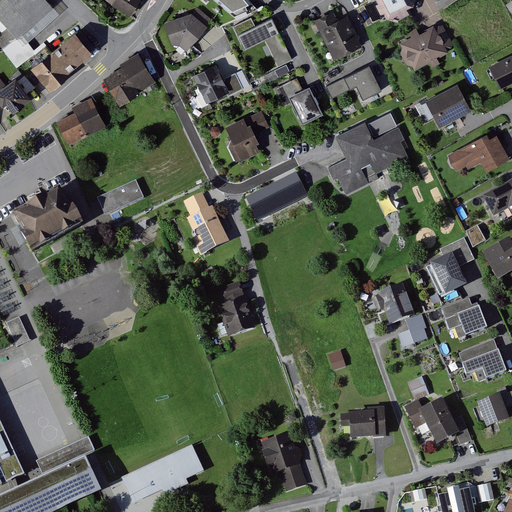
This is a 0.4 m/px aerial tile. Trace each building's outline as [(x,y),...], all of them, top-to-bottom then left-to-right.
[(63,12),(51,0),(8,0),(0,8),(0,22),(16,39),(5,51),(22,68),(39,51),(31,44),(63,12)] [(144,0),(110,0),(108,4),(130,20),(144,0)] [(418,0),(377,0),(389,22),(421,5),(418,0)] [(210,20),(197,10),(192,15),(165,25),(172,47),(179,47),(186,53),(208,29),(205,27),(210,20)] [(347,17),(337,22),(333,12),(315,21),(335,61),(362,47),(347,17)] [(276,19),(241,36),(248,50),(271,40),(282,63),(294,58),(276,19)] [(459,49),(447,24),(406,44),(418,69),(459,49)] [(96,54),(77,33),(36,71),(55,92),(96,54)] [(107,79),(123,105),(160,83),(144,56),(107,79)] [(511,58),(492,70),(506,94),(511,91),(511,58)] [(268,80),(290,71),(287,63),(265,72),(268,80)] [(219,67),(196,78),(209,106),(251,85),(244,69),(225,79),(219,67)] [(355,87),(362,100),(381,91),(368,67),(326,89),(331,99),(355,87)] [(36,102),(18,77),(0,90),(0,95),(16,117),(36,102)] [(461,88),(429,105),(443,131),(476,114),(461,88)] [(309,89),(289,98),(303,126),(322,116),(309,89)] [(76,108),(79,113),(60,122),(72,146),(110,127),(96,98),(76,108)] [(265,112),(230,128),(245,159),(265,150),(258,135),(273,129),(265,112)] [(374,122),(343,137),(353,159),(335,167),(348,193),(418,157),(404,128),(382,138),(374,122)] [(511,159),(499,134),(453,158),(461,174),(483,163),(489,175),(511,163),(511,159)] [(298,171),(248,196),(260,221),(310,196),(298,171)] [(137,180),(98,198),(106,216),(146,198),(137,180)] [(511,185),(487,200),(497,219),(511,211),(511,185)] [(30,210),(17,217),(38,256),(88,229),(66,190),(63,191),(51,198),(30,210)] [(235,242),(209,195),(183,209),(208,256),(235,242)] [(481,225),(468,231),(476,247),(488,241),(481,225)] [(457,252),(463,266),(476,261),(466,239),(441,251),(445,258),(457,252)] [(511,239),(487,253),(501,280),(511,274),(511,239)] [(445,258),(434,263),(449,295),(472,284),(463,266),(457,252),(445,258)] [(261,328),(245,283),(219,292),(236,338),(261,328)] [(418,314),(406,284),(382,294),(394,324),(418,314)] [(483,307),(481,307),(479,303),(474,305),(472,299),(444,309),(452,330),(456,329),(461,340),(469,337),(492,329),(483,307)] [(422,315),(408,321),(418,344),(431,338),(422,315)] [(22,317),(10,323),(21,346),(34,340),(22,317)] [(495,341),(461,354),(466,365),(470,375),(476,373),(481,384),(490,380),(508,372),(500,352),(495,341)] [(340,351),(328,354),(333,370),(345,367),(340,351)] [(423,375),(407,381),(415,401),(430,395),(423,375)] [(511,393),(509,395),(507,388),(501,390),(503,395),(508,409),(511,407),(511,393)] [(481,403),(482,407),(474,410),(481,428),(489,425),(490,428),(511,419),(508,409),(503,395),(481,403)] [(418,428),(427,423),(439,445),(458,434),(463,432),(456,419),(445,399),(425,410),(420,400),(406,408),(418,428)] [(383,409),(349,411),(351,438),(385,435),(383,409)] [(86,439),(40,461),(46,475),(32,482),(0,413),(0,511),(60,511),(104,491),(87,455),(93,453),(98,450),(92,436),(86,439)] [(463,432),(458,434),(462,445),(473,441),(464,416),(456,419),(463,432)] [(301,463),(289,431),(261,441),(273,473),(278,471),(299,464),(301,463)] [(307,484),(299,464),(278,471),(286,492),(307,484)] [(478,511),(472,487),(442,494),(446,511),(478,511)] [(422,490),(413,491),(414,501),(424,499),(422,490)]
